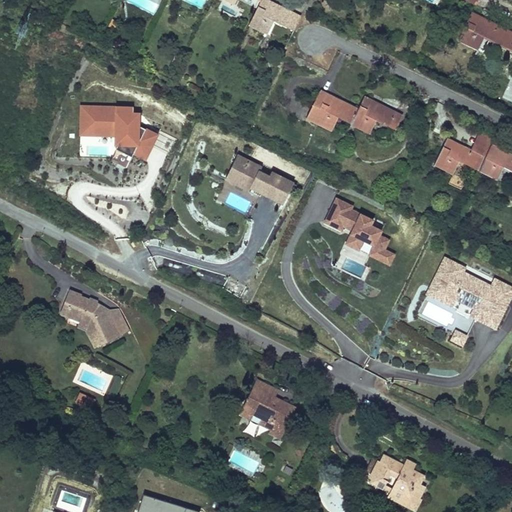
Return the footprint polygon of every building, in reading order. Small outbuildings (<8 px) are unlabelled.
[(263,0),(215,0),(215,2),(231,10),(236,0),(240,0),(259,9),(262,3),(263,0)] [(481,4),(473,0),(458,0),(459,0),(478,9),(481,4)] [(301,22),(262,3),(259,9),(248,31),(266,40),(272,28),(293,39),(301,22)] [(476,52),(484,36),(505,47),(504,51),(511,54),(511,36),(476,18),(462,45),(476,52)] [(505,47),(484,36),(476,52),(481,54),(487,42),(504,51),(505,47)] [(352,129),(359,115),(322,97),(308,124),(333,136),(340,123),(352,129)] [(404,120),(365,102),(359,115),(352,129),(371,138),(377,125),(397,135),(404,120)] [(131,107),(78,106),(77,139),(114,139),(114,144),(118,147),(116,150),(144,164),(159,136),(135,124),(134,127),(130,125),(131,107)] [(479,176),(488,160),(449,141),(436,169),(454,178),(460,167),(479,176)] [(511,156),(494,148),(488,160),(479,176),(501,186),(508,172),(511,173),(511,156)] [(246,178),(251,168),(249,167),(253,160),(244,155),(232,179),(255,191),(259,184),(246,178)] [(268,167),(253,160),(249,167),(251,168),(246,178),(259,184),(255,191),(265,196),(267,192),(268,189),(281,196),(286,199),(290,192),(293,194),(298,184),(277,172),(275,177),(265,172),(268,167)] [(281,196),(268,189),(267,192),(280,199),(281,196)] [(288,203),(293,194),(290,192),(286,199),(281,196),(280,199),(288,203)] [(353,207),(335,198),(323,223),(341,232),(342,230),(349,233),(344,244),(359,252),(362,245),(371,250),(367,258),(390,269),(396,256),(386,251),(390,241),(380,237),(382,232),(371,227),(373,223),(351,213),(353,207)] [(495,290),(466,275),(469,271),(449,261),(435,289),(454,299),(456,294),(485,309),(481,317),(501,327),(510,308),(505,305),(508,300),(511,301),(511,290),(499,283),(495,290)] [(485,309),(456,294),(454,299),(435,289),(431,296),(455,309),(459,301),(478,311),(474,319),(498,331),(501,327),(481,317),(485,309)] [(84,302),(68,293),(57,313),(75,323),(77,320),(87,325),(85,329),(97,349),(117,337),(104,315),(98,318),(94,313),(90,311),(92,308),(94,305),(85,300),(84,302)] [(104,315),(92,308),(90,311),(94,313),(98,318),(104,315)] [(116,316),(104,315),(117,337),(126,332),(116,316)] [(77,320),(75,323),(72,329),(81,334),(92,352),(97,349),(85,329),(87,325),(77,320)] [(399,322),(395,330),(450,359),(454,352),(399,322)] [(465,349),(470,340),(459,334),(454,343),(465,349)] [(279,395),(258,385),(244,413),(255,419),(253,424),(272,433),(282,438),(295,412),(283,407),(282,410),(274,405),(275,402),(279,395)] [(89,410),(94,398),(79,391),(74,403),(89,410)] [(255,419),(244,413),(241,418),(253,424),(255,419)] [(279,444),(282,438),(272,433),(269,438),(279,444)] [(417,484),(420,477),(409,471),(407,475),(402,473),(403,470),(400,469),(401,467),(382,457),(379,463),(376,462),(368,479),(371,480),(369,483),(382,489),(383,486),(390,489),(386,497),(398,502),(400,498),(407,502),(411,495),(416,498),(422,487),(417,484)] [(409,471),(413,466),(404,461),(401,467),(400,469),(403,470),(402,473),(407,475),(409,471)] [(356,501),(352,490),(345,494),(349,504),(356,501)] [(201,511),(202,511),(141,492),(134,511),(201,511)] [(414,511),(420,500),(416,498),(411,495),(407,502),(400,498),(398,502),(414,511)]
